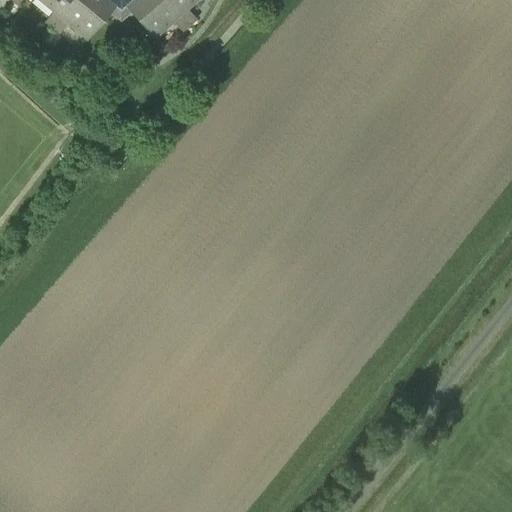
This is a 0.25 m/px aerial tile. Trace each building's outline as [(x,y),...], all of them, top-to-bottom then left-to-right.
[(50,26),(71,0),(41,0),(53,10),(44,21),(50,26)] [(109,0),(71,0),(50,26),(59,33),(68,22),(85,36),(113,3),(109,0)] [(182,31),(189,25),(167,0),(128,0),(126,3),(154,35),(172,20),(182,31)] [(167,0),(189,25),(196,19),(186,7),(194,0),(167,0)] [(39,21),(31,31),(40,39),(49,29),(39,21)] [(51,48),(59,37),(50,30),(41,40),(51,48)]
